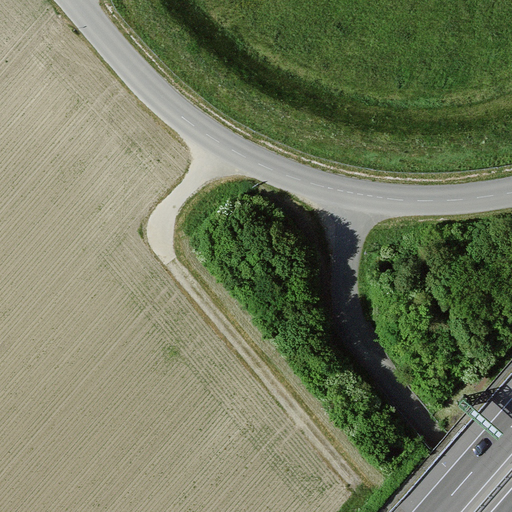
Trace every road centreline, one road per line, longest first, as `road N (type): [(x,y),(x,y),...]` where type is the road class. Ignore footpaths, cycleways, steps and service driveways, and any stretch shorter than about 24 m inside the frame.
road 1 (track): [(354,484),(164,245),(166,215),(225,146)]
road 2 (unclassified): [(359,194),(346,271),(354,320),(382,370),(499,511)]
road 3 (tertiary): [(74,0),(187,121),(264,166),(359,194)]
road 4 (tertiary): [(359,194),(448,200),(511,191)]
